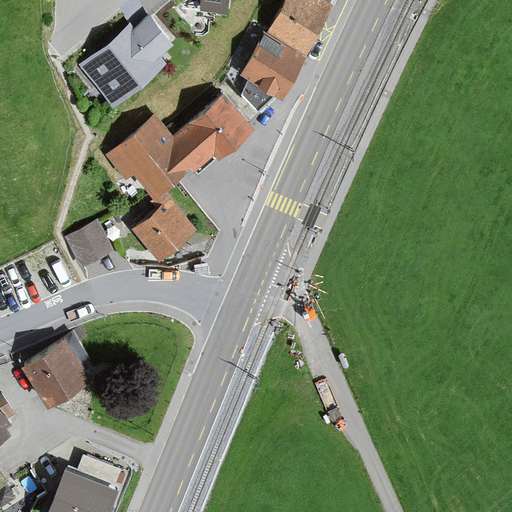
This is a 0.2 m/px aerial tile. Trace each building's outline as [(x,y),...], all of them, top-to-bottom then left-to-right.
[(280,0),(237,73),(275,95),(327,6),(316,0),(280,0)] [(124,20),(80,57),(112,95),(157,58),(152,52),(172,36),(149,9),(129,26),(124,20)] [(135,166),(153,189),(211,143),(219,153),(256,124),(225,85),(175,124),(161,107),(107,149),(126,173),(135,166)] [(170,195),(136,224),(162,254),(196,226),(170,195)] [(97,218),(66,237),(82,263),(113,245),(97,218)] [(64,339),(15,369),(39,408),(88,378),(64,339)] [(83,457),(78,473),(112,485),(117,470),(83,457)] [(78,473),(66,468),(49,511),(114,511),(123,489),(112,485),(78,473)]
